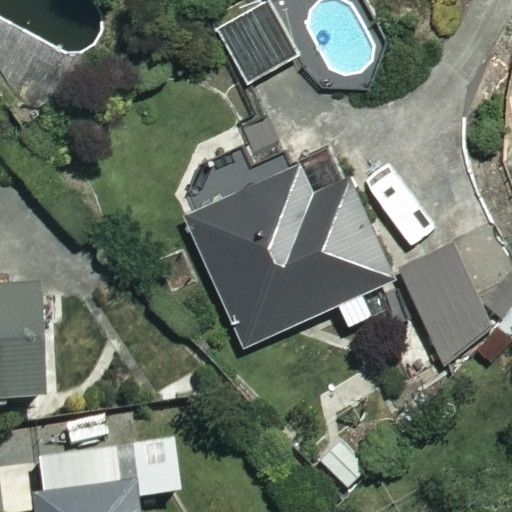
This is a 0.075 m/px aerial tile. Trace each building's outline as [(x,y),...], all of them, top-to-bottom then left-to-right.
[(297,52),(268,7),(222,36),(251,81),(297,52)] [(349,177),(317,191),(305,165),(190,218),(248,346),(395,279),(349,177)] [(461,245),(400,271),(450,387),(511,360),(461,245)] [(38,291),(0,291),(0,408),(40,408),(38,291)] [(136,511),(135,496),(180,491),(174,435),(129,439),(130,451),(24,462),(22,438),(0,440),(0,511),(136,511)]
